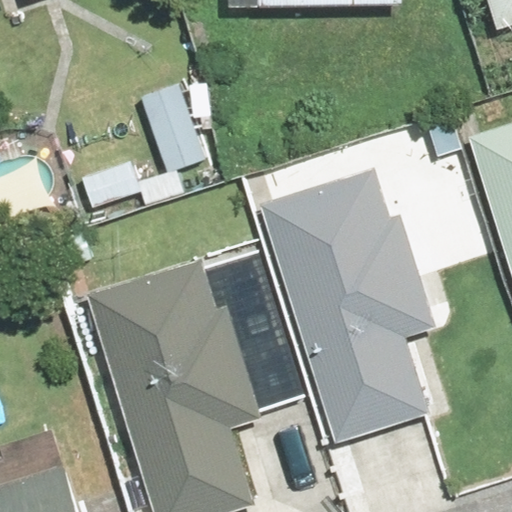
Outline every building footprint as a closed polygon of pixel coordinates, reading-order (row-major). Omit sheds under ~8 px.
[(405,0),(251,0),(251,13),(405,13),(405,0)] [(511,0),(479,0),(491,36),(511,29),(511,0)] [(511,132),(465,147),(511,294),(511,132)] [(249,215),(324,451),(427,418),(407,354),(436,345),(382,173),(249,215)] [(203,252),(77,292),(146,511),(205,511),(254,497),(233,431),(257,423),(203,252)] [(81,511),(64,458),(0,478),(0,511),(81,511)]
